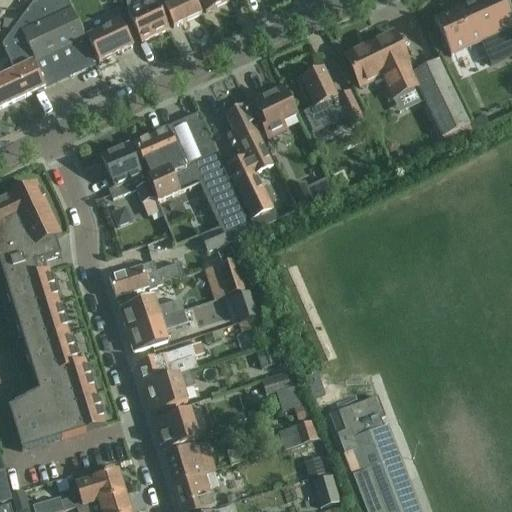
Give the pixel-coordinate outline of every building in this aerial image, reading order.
[(15,72),(0,79),(0,111),(95,67),(80,35),(82,34),(66,0),(36,0),(34,3),(20,22),(14,31),(2,46),(15,72)] [(154,0),(127,0),(129,15),(143,44),(170,32),(156,3),(154,0)] [(202,17),(193,0),(162,0),(161,1),(174,30),(202,17)] [(199,0),(207,14),(230,3),(228,0),(199,0)] [(511,30),(511,20),(502,0),(481,0),(473,4),(474,5),(464,10),(464,8),(434,21),(450,58),(484,43),(494,65),(511,57),(511,35),(510,31),(511,30)] [(4,20),(3,29),(14,31),(20,22),(4,20)] [(133,49),(120,21),(86,37),(99,65),(133,49)] [(439,62),(413,75),(394,35),(346,58),(361,89),(384,78),(394,99),(418,88),(442,140),(470,127),(439,62)] [(324,69),(302,80),(315,109),(306,113),(314,129),(336,119),(345,114),(352,129),(364,123),(349,93),(338,99),(324,69)] [(297,118),(283,89),(255,102),(267,126),(261,129),(268,142),(286,132),(282,125),(297,118)] [(240,161),(225,168),(231,181),(232,180),(253,222),(251,223),(255,233),(277,222),(255,176),(272,168),(257,137),(243,108),(225,117),(233,135),(227,138),(234,151),(235,151),(240,161)] [(231,181),(225,168),(223,169),(223,171),(222,171),(197,116),(133,144),(149,179),(146,180),(157,205),(199,186),(219,230),(219,229),(220,230),(227,246),(255,233),(251,223),(250,224),(229,181),(231,181)] [(483,116),(469,122),(474,133),(487,127),(483,116)] [(142,205),(155,200),(157,205),(146,180),(148,185),(145,186),(142,179),(128,147),(102,158),(115,189),(108,192),(113,202),(137,192),(142,205)] [(299,213),(314,206),(303,184),(288,191),(293,201),(299,213)] [(60,239),(35,186),(7,200),(8,201),(0,204),(0,271),(37,394),(8,411),(21,454),(104,428),(84,363),(77,365),(45,263),(61,258),(56,241),(60,239)] [(277,222),(299,213),(293,201),(272,211),(277,222)] [(151,254),(171,246),(165,229),(145,237),(151,254)] [(208,254),(227,246),(220,230),(201,238),(208,254)] [(230,251),(218,255),(221,265),(233,261),(230,251)] [(183,280),(178,266),(156,273),(153,264),(109,279),(109,280),(108,280),(115,300),(132,294),(133,296),(147,291),(148,293),(155,291),(155,289),(183,280)] [(228,297),(244,292),(236,269),(221,274),(228,297)] [(153,299),(118,310),(126,333),(182,313),(183,313),(179,302),(156,310),(153,299)] [(254,310),(236,316),(239,325),(257,319),(254,310)] [(182,313),(126,333),(133,355),(134,355),(163,345),(160,334),(186,325),(182,313)] [(260,320),(239,327),(241,335),(250,332),(252,338),(264,334),(260,320)] [(272,348),(256,353),(262,372),(278,366),(272,348)] [(167,356),(137,365),(136,366),(143,389),(175,378),(171,367),(194,360),(191,350),(168,357),(167,356)] [(351,388),(365,383),(362,373),(348,377),(351,388)] [(175,378),(143,389),(151,415),(187,404),(183,391),(194,388),(190,374),(175,378)] [(287,375),(261,383),(265,397),(275,393),(281,412),(300,405),(292,387),(291,388),(287,375)] [(367,383),(347,390),(352,402),(371,394),(367,383)] [(384,430),(381,422),(385,420),(377,399),(338,414),(345,433),(336,436),(344,456),(354,453),(362,474),(352,478),(364,511),(419,511),(387,429),(384,430)] [(301,407),(294,409),(298,422),(306,419),(301,407)] [(189,412),(153,423),(162,453),(198,442),(189,412)] [(240,417),(228,421),(231,429),(243,425),(240,417)] [(315,441),(310,425),(295,431),(300,446),(315,441)] [(295,431),(277,437),(283,452),(300,446),(295,431)] [(195,448),(164,457),(172,487),(203,477),(196,452),(199,451),(198,448),(195,449),(195,448)] [(319,460),(304,464),(309,479),(323,475),(319,460)] [(0,504),(11,501),(0,465),(0,504)] [(64,469),(49,474),(53,486),(68,480),(64,469)] [(91,481),(94,491),(62,501),(65,511),(69,511),(77,510),(125,495),(118,473),(91,481)] [(202,511),(213,509),(203,477),(172,487),(180,511),(202,511)] [(320,510),(339,504),(332,479),(313,485),(320,510)] [(22,494),(11,497),(15,511),(23,511),(27,511),(22,494)] [(130,511),(125,495),(77,510),(77,511),(130,511)]
